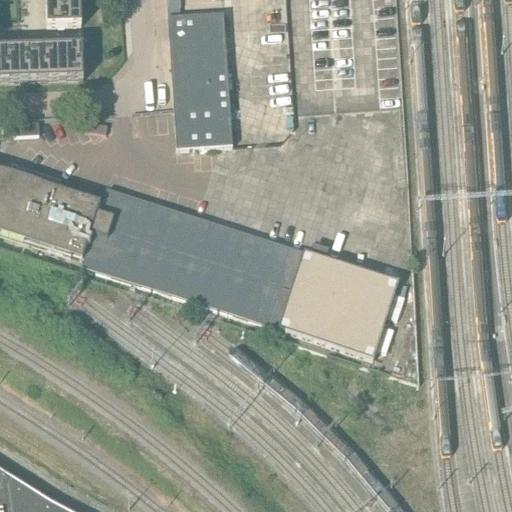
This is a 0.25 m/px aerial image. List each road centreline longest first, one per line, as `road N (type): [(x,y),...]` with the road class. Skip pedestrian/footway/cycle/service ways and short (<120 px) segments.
road 1 (unknown): [(136,92),(143,148),(164,169),(322,215)]
road 2 (residential): [(141,0),(147,72),(119,102),(86,102)]
